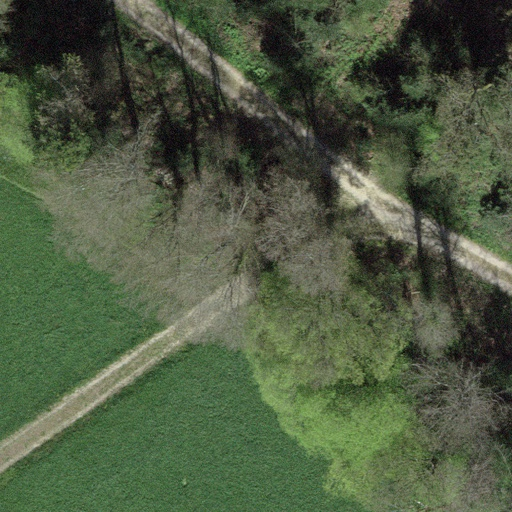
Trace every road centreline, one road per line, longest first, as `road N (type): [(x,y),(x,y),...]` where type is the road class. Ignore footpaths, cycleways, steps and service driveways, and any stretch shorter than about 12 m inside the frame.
road 1 (track): [(511,285),(387,207),(126,0)]
road 2 (track): [(387,207),(261,271),(0,459)]
